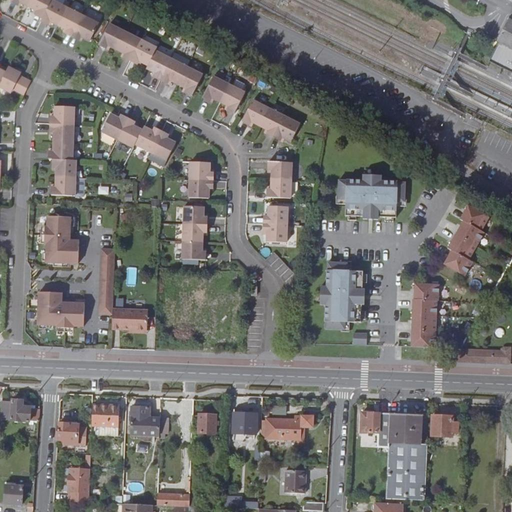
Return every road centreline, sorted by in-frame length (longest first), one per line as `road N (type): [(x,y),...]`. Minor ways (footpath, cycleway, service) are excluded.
road 1 (residential): [(269,375),(274,293),(232,240),(234,162),(226,149),(213,133),(55,55)]
road 2 (residential): [(55,55),(26,114),(15,367)]
road 3 (secondary): [(269,375),(51,368)]
road 4 (secondary): [(511,385),(343,378)]
road 5 (residential): [(43,511),(51,368)]
road 6 (residential): [(335,511),(343,378)]
